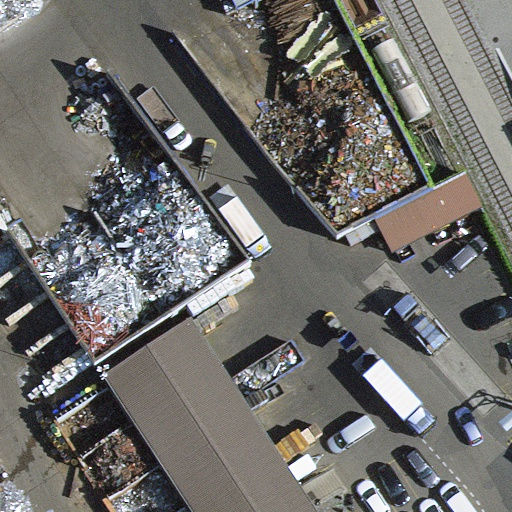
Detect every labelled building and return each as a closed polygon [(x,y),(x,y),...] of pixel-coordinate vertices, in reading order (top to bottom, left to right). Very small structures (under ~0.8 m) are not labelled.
[(227,0),(239,23),(284,0),(227,0)] [(466,179),(373,224),(389,256),(482,211),(466,179)] [(229,205),(172,228),(193,280),(250,257),(229,205)] [(0,303),(43,378),(169,306),(143,262),(120,276),(130,293),(89,317),(32,218),(0,236),(0,303)] [(320,511),(203,333),(125,384),(208,511),(320,511)]
